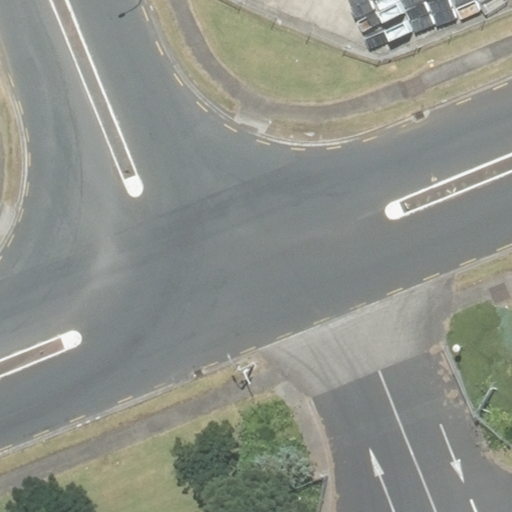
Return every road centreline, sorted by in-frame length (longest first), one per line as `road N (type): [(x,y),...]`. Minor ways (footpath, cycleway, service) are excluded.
road 1 (unclassified): [(511,127),(145,278)]
road 2 (unclassified): [(145,278),(39,0)]
road 3 (unclassified): [(145,278),(0,337)]
